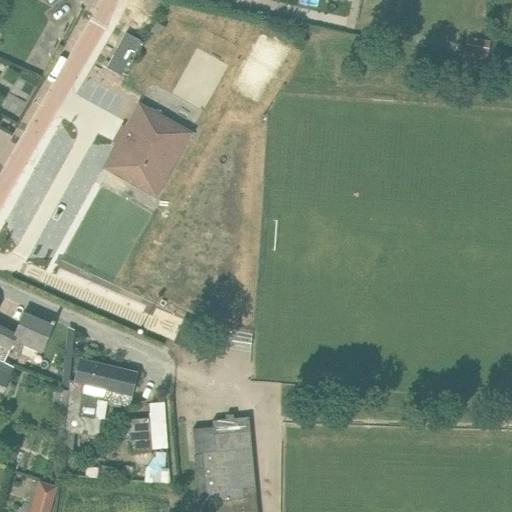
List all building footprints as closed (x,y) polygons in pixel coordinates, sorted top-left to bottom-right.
[(151,31),(160,36),(165,27),(156,22),(151,31)] [(106,68),(121,75),(140,40),(125,33),(106,68)] [(464,56),(486,61),(490,45),(467,40),(464,56)] [(117,144),(104,167),(158,197),(193,135),(139,104),(126,127),(122,125),(113,142),(117,144)] [(0,322),(0,359),(4,362),(12,344),(18,346),(19,343),(41,353),(55,323),(26,309),(16,330),(0,322)] [(173,343),(186,349),(194,330),(181,324),(173,343)] [(70,382),(63,451),(74,452),(75,434),(99,438),(101,420),(81,417),(85,393),(128,403),(130,395),(135,374),(80,361),(76,382),(70,382)] [(50,378),(64,384),(69,372),(55,366),(50,378)] [(0,393),(2,394),(11,376),(0,370),(0,393)] [(152,405),(157,451),(169,450),(164,403),(152,405)] [(212,427),(192,429),(195,454),(202,453),(207,511),(257,511),(250,431),(248,417),(233,418),(233,414),(225,415),(225,418),(211,420),(212,427)] [(127,421),(130,454),(152,453),(150,421),(127,421)] [(156,452),(155,466),(165,467),(166,453),(156,452)] [(103,466),(102,477),(122,479),(123,470),(119,468),(103,466)] [(39,481),(34,496),(52,501),(57,486),(39,481)]
